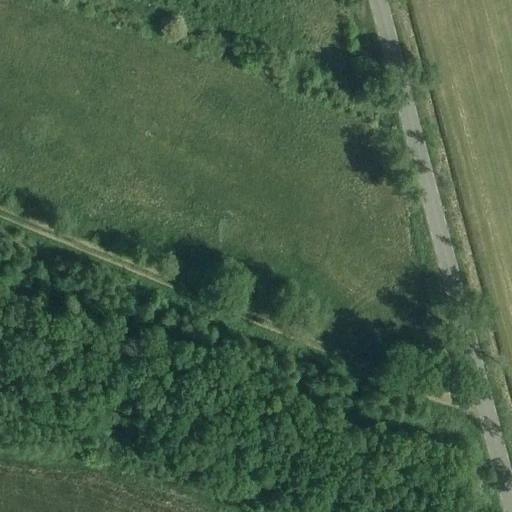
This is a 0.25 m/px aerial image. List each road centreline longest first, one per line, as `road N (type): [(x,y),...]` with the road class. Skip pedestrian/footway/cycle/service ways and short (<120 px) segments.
road 1 (tertiary): [(511,509),(377,0)]
road 2 (track): [(484,404),(468,405),(0,214)]
